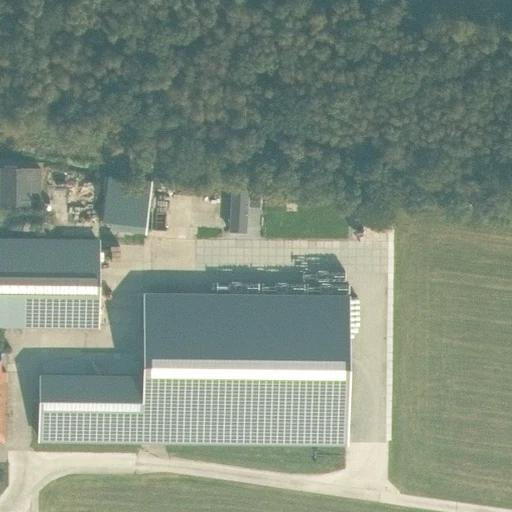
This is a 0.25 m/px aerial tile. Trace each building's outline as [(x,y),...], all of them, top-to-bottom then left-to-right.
[(0,205),(28,206),(29,169),(0,168),(0,205)] [(151,181),(107,176),(103,220),(147,224),(151,181)] [(257,226),(261,196),(205,190),(205,191),(199,190),(194,227),(209,228),(210,221),(257,226)] [(0,325),(98,327),(99,243),(0,241),(0,325)] [(224,263),(222,242),(209,242),(210,263),(224,263)] [(38,368),(38,437),(348,441),(350,290),(144,288),(143,370),(38,368)] [(21,461),(142,461),(142,444),(47,444),(47,450),(21,450),(21,461)]
